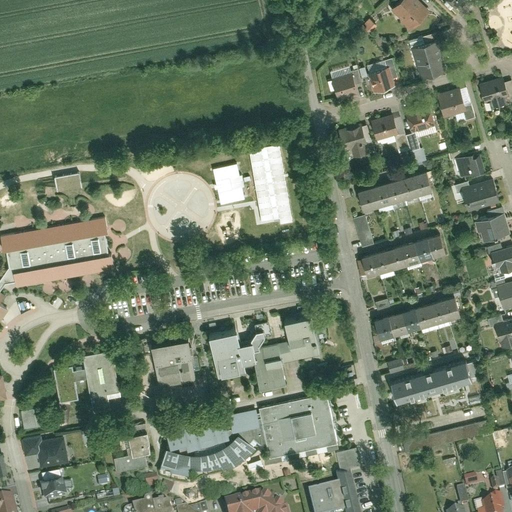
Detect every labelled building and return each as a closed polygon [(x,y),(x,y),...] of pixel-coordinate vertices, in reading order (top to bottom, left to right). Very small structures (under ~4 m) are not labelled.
[(424,0),(388,0),(407,20),(426,1),(424,0)] [(366,32),(374,25),(368,18),(360,25),(366,32)] [(439,39),(413,47),(422,75),(448,67),(439,39)] [(387,66),(367,72),(373,92),(394,86),(387,66)] [(354,70),(333,76),(339,97),(360,91),(354,70)] [(501,74),(477,82),(483,100),(490,98),(492,105),(505,101),(503,95),(507,93),(501,74)] [(459,86),(436,93),(443,115),(466,108),(459,86)] [(427,102),(403,110),(410,131),(434,124),(427,102)] [(393,112),(370,119),(376,139),(399,133),(393,112)] [(368,151),(360,124),(340,130),(345,147),(349,146),(352,156),(368,151)] [(58,154),(58,163),(85,161),(84,156),(94,155),(94,151),(58,154)] [(483,168),(478,152),(472,154),(471,151),(453,156),(458,175),(483,168)] [(213,167),(220,203),(249,197),(244,175),(242,175),(240,162),(213,167)] [(430,187),(424,167),(410,171),(416,191),(430,187)] [(416,191),(410,171),(396,175),(402,195),(416,191)] [(59,189),(84,187),(83,172),(58,174),(59,189)] [(402,195),(396,175),(382,180),(388,200),(402,195)] [(499,200),(492,177),(460,186),(467,210),(499,200)] [(388,200),(382,180),(368,184),(374,204),(388,200)] [(374,204),(368,184),(354,188),(361,208),(374,204)] [(509,230),(503,211),(475,219),(481,239),(509,230)] [(355,216),(363,246),(375,242),(367,213),(355,216)] [(0,395),(6,394),(2,371),(0,371),(0,321),(8,310),(1,306),(8,294),(2,290),(7,282),(16,281),(17,284),(112,268),(103,216),(5,232),(10,266),(0,279),(0,395)] [(445,249),(439,229),(425,233),(432,253),(445,249)] [(432,253),(425,233),(412,237),(418,257),(432,253)] [(418,257),(412,237),(399,241),(405,261),(418,257)] [(405,261),(399,241),(386,246),(392,266),(405,261)] [(511,243),(489,251),(494,266),(499,264),(501,271),(511,267),(511,243)] [(392,266),(386,246),(372,250),(379,270),(392,266)] [(379,270),(372,250),(359,254),(365,274),(379,270)] [(511,305),(511,279),(495,285),(502,308),(511,305)] [(459,313),(453,293),(439,298),(446,318),(459,313)] [(389,298),(377,300),(378,306),(390,304),(389,298)] [(446,318),(439,298),(426,302),(432,322),(446,318)] [(432,322),(426,302),(413,306),(419,326),(432,322)] [(419,326),(413,306),(400,310),(406,330),(419,326)] [(406,330),(400,310),(386,314),(393,334),(406,330)] [(255,349),(264,387),(292,380),(288,360),(320,353),(310,311),(285,316),(290,341),(255,349)] [(393,334),(386,314),(373,318),(380,338),(393,334)] [(511,316),(494,322),(502,347),(511,343),(511,316)] [(237,327),(209,333),(217,366),(245,359),(237,327)] [(199,379),(192,337),(155,343),(162,385),(199,379)] [(114,349),(83,355),(93,411),(111,408),(108,393),(121,391),(114,349)] [(390,358),(392,370),(409,367),(406,355),(390,358)] [(474,377),(467,357),(456,361),(462,381),(474,377)] [(462,381),(456,361),(445,364),(451,384),(462,381)] [(75,364),(53,368),(59,402),(80,398),(75,364)] [(451,384),(445,364),(433,368),(440,388),(451,384)] [(440,388),(433,368),(422,371),(428,391),(440,388)] [(428,391),(422,371),(411,375),(417,395),(428,391)] [(417,395),(411,375),(399,378),(406,398),(417,395)] [(406,398),(399,378),(388,382),(394,402),(406,398)] [(339,443),(328,392),(262,407),(273,457),(339,443)] [(42,405),(22,409),(26,427),(46,424),(42,405)] [(226,411),(170,426),(176,448),(232,434),(226,411)] [(484,422),(404,441),(409,461),(489,442),(484,422)] [(151,433),(130,437),(133,453),(116,456),(120,472),(147,466),(144,452),(154,450),(151,433)] [(60,434),(24,440),(26,453),(38,451),(40,463),(63,460),(60,434)] [(170,445),(162,467),(183,473),(203,475),(217,474),(232,468),(249,457),(257,447),(242,434),(235,441),(226,447),(213,452),(201,453),(187,451),(176,448),(170,445)] [(363,467),(360,446),(338,449),(341,470),(363,467)] [(360,511),(351,472),(335,476),(338,485),(310,492),(314,511),(360,511)] [(465,476),(468,486),(483,481),(481,472),(465,476)] [(160,476),(147,476),(147,487),(160,487),(160,476)] [(65,478),(41,481),(43,501),(67,498),(65,478)] [(163,490),(174,494),(177,485),(166,482),(163,490)] [(469,486),(460,487),(462,503),(470,502),(469,486)] [(290,511),(289,506),(264,492),(250,495),(226,502),(228,511),(290,511)] [(504,509),(500,494),(492,496),(493,500),(481,504),(483,510),(476,511),(500,511),(500,510),(504,509)] [(18,511),(15,495),(0,498),(0,511),(18,511)] [(165,511),(162,499),(132,508),(133,511),(165,511)]
